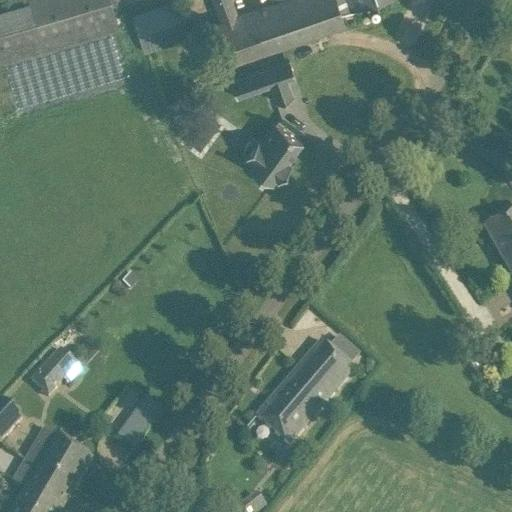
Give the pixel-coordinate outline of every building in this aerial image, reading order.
[(25,0),(0,7),(0,63),(119,28),(113,5),(129,0),(25,0)] [(376,0),(269,0),(271,3),(238,14),(232,0),(215,0),(222,19),(210,23),(225,64),(343,22),(340,12),(376,0)] [(177,2),(131,15),(142,52),(187,39),(177,2)] [(287,78),(295,76),(289,58),(256,70),(262,87),(270,84),(276,101),(293,95),(287,78)] [(288,160),(302,141),(275,121),(262,139),(258,136),(256,140),(253,138),(250,140),(247,143),(245,146),(244,150),(246,152),(244,156),(247,159),(244,163),(257,172),(255,175),(257,178),(259,180),(262,182),(265,183),(267,180),(271,183),(275,178),(278,180),(291,162),(288,160)] [(511,214),(485,229),(511,276),(511,214)] [(354,370),(336,355),(321,342),(256,418),(289,446),(354,370)] [(49,400),(65,381),(70,386),(83,371),(63,353),(34,386),(49,400)] [(160,409),(144,397),(115,436),(132,448),(160,409)] [(0,444),(23,418),(0,398),(0,444)] [(92,461),(55,439),(45,433),(26,464),(74,490),(92,461)] [(61,511),(74,490),(26,464),(16,480),(27,487),(24,491),(61,511)] [(61,511),(24,491),(11,511),(61,511)] [(243,511),(260,511),(268,506),(258,493),(240,507),(243,511)]
